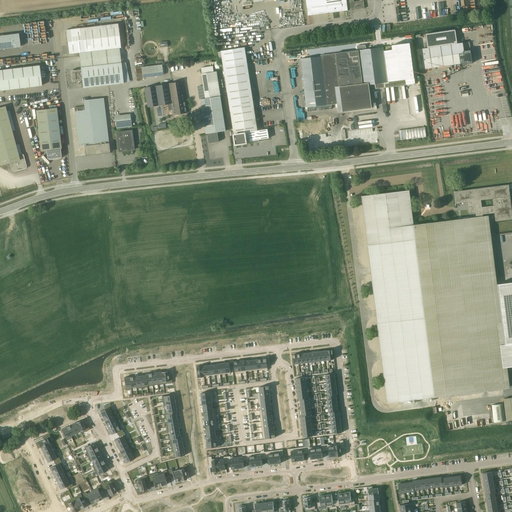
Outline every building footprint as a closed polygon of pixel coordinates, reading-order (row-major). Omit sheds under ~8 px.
[(305,0),(308,13),(308,16),(348,11),(365,8),(364,0),(354,2),(354,0),(305,0)] [(418,18),(444,15),(443,6),(437,7),(436,0),(431,0),(432,9),(418,10),(416,0),(405,0),(404,0),(405,16),(418,15),(418,18)] [(118,24),(66,30),(69,54),(121,48),(118,24)] [(428,48),(423,49),(426,69),(465,63),(466,64),(473,63),(471,50),(464,51),(463,43),(457,44),(455,29),(426,34),(428,48)] [(0,36),(0,49),(20,47),(19,34),(0,36)] [(221,51),(223,64),(223,65),(247,61),(245,47),(221,51)] [(383,47),(382,48),(359,51),(363,83),(369,83),(369,85),(375,84),(376,89),(406,85),(402,48),(384,51),(383,47)] [(363,83),(359,51),(336,53),(340,86),(363,83)] [(301,59),(307,107),(327,105),(326,102),(337,101),(335,87),(340,86),(336,53),(321,55),(321,56),(301,59)] [(247,61),(223,65),(234,132),(234,135),(235,145),(247,143),(246,142),(255,140),(255,142),(259,141),(259,140),(269,138),(268,132),(268,129),(258,131),(257,128),(247,61)] [(72,71),(71,72),(72,80),(74,81),(78,81),(78,80),(79,82),(78,83),(79,86),(80,88),(83,87),(83,88),(123,83),(121,63),(80,68),(81,70),(72,71)] [(144,78),(164,75),(163,64),(143,67),(144,78)] [(0,90),(42,86),(39,65),(0,70),(0,90)] [(206,99),(201,99),(206,132),(206,134),(208,134),(209,143),(210,143),(218,142),(219,141),(218,132),(226,131),(217,72),(214,72),(213,66),(201,68),(202,74),(206,99)] [(173,115),(187,113),(182,82),(144,88),(147,107),(158,105),(167,104),(168,111),(172,110),(173,115)] [(337,101),(338,106),(337,106),(337,109),(338,109),(338,112),(364,109),(363,100),(371,99),(369,85),(369,83),(363,83),(340,86),(335,87),(337,101)] [(100,154),(110,153),(109,143),(103,98),(85,100),(86,106),(74,107),(79,146),(84,146),(85,156),(95,154),(100,153),(100,154)] [(412,114),(424,113),(422,98),(408,100),(410,112),(412,111),(412,114)] [(18,155),(12,132),(5,107),(0,107),(0,165),(9,163),(11,171),(14,172),(24,169),(24,168),(25,166),(26,166),(23,155),(21,154),(18,155)] [(60,149),(61,148),(56,108),(36,110),(41,151),(46,150),(47,158),(49,160),(60,159),(61,157),(60,149)] [(129,114),(114,116),(115,128),(131,126),(129,114)] [(406,140),(426,137),(425,127),(404,130),(406,140)] [(117,132),(119,152),(134,150),(132,130),(117,132)] [(475,212),(476,217),(414,225),(410,190),(362,196),(371,268),(371,274),(376,310),(377,316),(381,353),(382,360),(387,403),(399,402),(423,399),(449,396),(507,388),(504,368),(511,366),(511,282),(509,283),(497,284),(499,295),(495,295),(488,236),(485,216),(483,216),(483,214),(494,213),(496,221),(511,219),(511,209),(510,189),(509,185),(454,191),(455,203),(460,203),(468,202),(469,213),(475,212)] [(167,371),(161,372),(163,384),(172,383),(171,377),(168,377),(167,371)] [(105,409),(100,411),(102,416),(113,411),(109,403),(104,406),(105,409)] [(502,404),(491,405),(494,423),(505,421),(502,404)] [(113,411),(102,416),(104,421),(115,416),(113,411)] [(115,416),(104,421),(107,425),(117,420),(115,416)] [(82,420),(76,422),(80,431),(81,434),(90,430),(87,424),(84,425),(82,420)] [(117,420),(107,425),(109,429),(119,424),(117,420)] [(76,422),(71,425),(75,434),(80,431),(76,422)] [(119,424),(109,429),(111,435),(116,432),(118,435),(123,432),(119,424)] [(71,425),(66,427),(71,436),(72,438),(71,436),(75,434),(71,425)] [(66,427),(61,429),(66,440),(72,438),(71,436),(66,427)] [(119,437),(114,440),(117,445),(127,440),(124,432),(123,432),(118,435),(119,437)] [(43,440),(38,442),(41,448),(49,443),(49,444),(52,442),(49,437),(50,437),(49,434),(42,437),(43,440)] [(127,440),(117,445),(119,449),(129,444),(127,440)] [(340,443),(334,444),(336,457),(342,456),(341,449),(344,448),(343,440),(340,441),(340,443)] [(49,443),(41,448),(43,452),(52,448),(49,444),(49,443)] [(94,443),(85,447),(87,452),(97,448),(94,443)] [(129,444),(119,449),(121,454),(129,449),(130,450),(132,449),(129,444)] [(321,446),(315,447),(317,459),(323,458),(322,451),(325,451),(325,444),(321,445),(321,446)] [(328,444),(325,444),(325,451),(329,450),(329,457),(335,456),(335,457),(336,457),(334,444),(328,445),(328,444)] [(309,446),(306,447),(307,453),(310,453),(311,459),(317,459),(315,447),(310,447),(309,446)] [(306,447),(297,448),(298,461),(305,460),(304,453),(307,453),(306,447)] [(52,448),(43,452),(45,457),(54,453),(52,448)] [(87,452),(86,453),(88,457),(99,452),(97,448),(87,452)] [(297,448),(287,449),(288,455),(291,455),(292,462),(298,461),(297,448)] [(129,449),(121,454),(123,458),(131,454),(130,450),(129,449)] [(261,452),(255,453),(256,466),(263,465),(262,459),(265,458),(264,452),(264,450),(260,451),(261,452)] [(283,450),(273,451),(275,464),(281,463),(280,456),(284,456),(283,450)] [(264,452),(265,458),(268,458),(269,465),(275,464),(273,451),(264,452)] [(54,453),(45,457),(48,462),(53,460),(54,462),(60,460),(56,452),(54,453)] [(99,452),(88,457),(90,462),(92,461),(101,456),(99,452)] [(131,454),(123,458),(125,463),(136,458),(134,453),(131,454)] [(255,453),(246,454),(246,461),(249,460),(250,467),(256,466),(255,453)] [(242,456),(236,456),(238,468),(244,468),(243,461),(246,461),(246,454),(242,455),(242,456)] [(101,456),(92,461),(94,465),(103,461),(101,456)] [(212,456),(208,457),(209,465),(212,464),(213,472),(219,471),(218,458),(212,459),(212,456)] [(218,458),(219,471),(220,471),(225,470),(225,463),(228,463),(227,456),(223,457),(224,458),(218,459),(218,458)] [(230,456),(227,456),(228,463),(231,462),(232,469),(238,468),(236,456),(231,457),(230,456)] [(56,465),(50,468),(53,473),(64,468),(60,460),(54,462),(56,465)] [(94,465),(92,466),(94,470),(105,465),(103,461),(94,465)] [(105,465),(94,470),(97,475),(107,470),(105,465)] [(183,468),(178,470),(181,481),(187,479),(185,472),(188,471),(186,465),(183,466),(183,468)] [(64,468),(53,473),(55,478),(66,473),(64,468)] [(171,469),(168,470),(170,476),(173,475),(175,482),(181,481),(178,470),(172,471),(171,469)] [(158,474),(157,474),(161,486),(167,484),(165,477),(168,476),(166,470),(163,471),(163,472),(158,474)] [(66,473),(55,478),(58,484),(69,478),(66,473)] [(157,473),(148,475),(150,481),(153,480),(155,488),(161,486),(157,474),(158,474),(157,473)] [(144,479),(135,481),(137,487),(139,486),(140,492),(147,490),(145,483),(148,482),(146,476),(143,477),(144,479)] [(69,478),(58,484),(60,489),(66,486),(67,489),(73,487),(69,478)] [(103,481),(100,482),(104,490),(107,489),(110,495),(116,492),(113,487),(115,486),(113,481),(111,482),(110,480),(104,483),(103,481)] [(98,489),(92,491),(97,502),(102,499),(99,492),(102,491),(100,485),(97,487),(98,489)] [(368,495),(367,495),(379,493),(378,488),(372,489),(372,486),(367,487),(368,495)] [(85,492),(82,494),(85,499),(88,498),(91,504),(97,502),(92,491),(86,494),(85,492)] [(350,492),(344,493),(346,505),(355,504),(354,498),(351,498),(350,492)] [(77,496),(72,498),(78,511),(84,508),(81,501),(83,500),(80,493),(77,495),(77,496)] [(338,500),(336,500),(336,507),(346,505),(344,493),(338,494),(338,500)] [(332,494),(326,495),(327,508),(336,507),(336,500),(333,501),(332,494)] [(320,502),(317,502),(318,509),(327,508),(326,495),(319,496),(320,502)] [(311,497),(304,498),(305,508),(306,510),(315,509),(315,503),(311,503),(311,497)] [(72,498),(64,502),(66,508),(69,507),(71,511),(76,511),(79,511),(78,511),(72,498)] [(283,507),(280,507),(280,511),(290,511),(289,500),(283,500),(283,507)] [(273,502),(267,502),(268,511),(277,511),(277,507),(274,508),(273,502)] [(255,510),(252,510),(252,511),(261,511),(261,503),(255,504),(255,510)]
